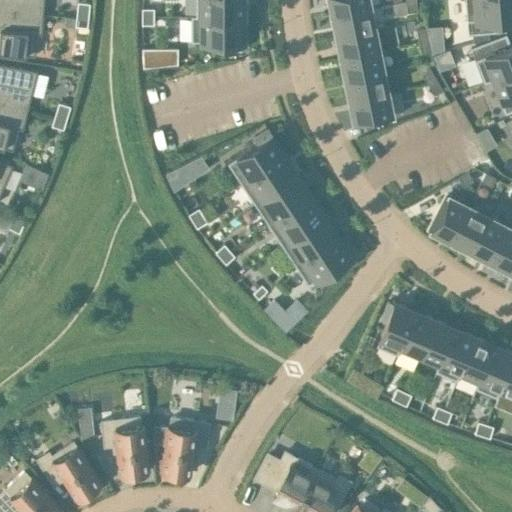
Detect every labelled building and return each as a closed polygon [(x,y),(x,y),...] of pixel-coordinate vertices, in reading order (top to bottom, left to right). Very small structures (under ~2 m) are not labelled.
[(44,0),(0,0),(0,10),(43,14),(44,0)] [(195,0),(196,15),(191,15),(191,16),(244,16),(243,0),(195,0)] [(371,7),(369,0),(328,0),(331,15),(371,7)] [(417,11),(415,0),(405,0),(407,12),(417,11)] [(511,15),(511,0),(464,0),(466,20),(476,19),(477,31),(504,29),(503,17),(511,15)] [(78,1),(76,17),(88,18),(90,2),(78,1)] [(154,16),(154,8),(142,7),(142,15),(154,16)] [(371,7),(331,15),(336,36),(375,28),(371,7)] [(41,33),(43,14),(0,10),(0,50),(35,55),(37,32),(41,33)] [(154,24),(154,16),(142,15),(142,23),(154,24)] [(244,16),(191,16),(191,41),(227,41),(227,48),(244,48),(244,16)] [(87,26),(88,18),(76,17),(75,25),(87,26)] [(416,30),(419,41),(429,39),(426,27),(416,30)] [(375,28),(336,36),(340,57),(379,49),(375,28)] [(511,70),(511,44),(510,45),(505,34),(471,47),(484,82),(493,78),(493,77),(511,70)] [(431,51),(429,39),(419,41),(421,53),(431,51)] [(379,49),(340,57),(345,78),(384,70),(379,49)] [(0,103),(27,110),(37,70),(0,62),(0,103)] [(422,73),(428,84),(436,79),(430,68),(422,73)] [(384,70),(345,78),(349,100),(388,92),(384,70)] [(511,70),(493,77),(493,78),(506,111),(511,108),(511,70)] [(442,89),(436,79),(428,84),(434,94),(442,89)] [(393,114),(388,92),(349,100),(353,122),(393,114)] [(59,102),(54,117),(65,121),(70,105),(59,102)] [(23,128),(27,110),(0,103),(0,145),(12,149),(18,127),(23,128)] [(63,128),(65,121),(54,117),(51,125),(63,128)] [(241,183),(285,154),(268,127),(254,136),(258,142),(227,162),(241,183)] [(254,203),(299,174),(285,154),(241,183),(254,203)] [(0,192),(13,164),(0,159),(0,192)] [(167,173),(174,188),(195,175),(188,162),(167,173)] [(458,177),(462,186),(473,180),(468,172),(458,177)] [(491,186),(496,177),(485,172),(480,181),(491,186)] [(268,223),(312,194),(299,174),(254,203),(255,203),(268,223)] [(450,239),(468,204),(448,193),(430,229),(450,239)] [(281,243),(325,214),(312,194),(268,223),(281,243)] [(469,249),(488,214),(468,204),(450,239),(469,249)] [(203,214),(198,207),(188,213),(192,220),(203,214)] [(15,212),(8,226),(19,232),(26,217),(15,212)] [(207,221),(203,214),(192,220),(197,227),(207,221)] [(294,263),(338,234),(325,214),(281,243),(294,263)] [(488,259),(507,224),(488,214),(469,249),(488,259)] [(508,269),(511,260),(511,226),(507,224),(488,259),(508,269)] [(356,260),(338,234),(294,263),(308,284),(338,264),(342,270),(356,260)] [(220,257),(229,249),(224,243),(215,251),(220,257)] [(235,255),(229,249),(220,257),(226,263),(235,255)] [(267,289),(262,283),(253,292),(258,297),(267,289)] [(285,329),(294,320),(274,299),(264,308),(285,329)] [(397,354),(415,309),(395,301),(394,303),(388,300),(381,317),(386,320),(376,345),(397,354)] [(418,358),(436,318),(415,309),(397,354),(399,350),(418,358)] [(436,371),(455,326),(436,318),(418,358),(437,366),(435,370),(436,371)] [(456,379),(475,335),(455,326),(436,371),(456,379)] [(476,388),(495,343),(475,335),(456,379),(457,379),(459,375),(477,383),(475,387),(476,388)] [(496,396),(511,358),(511,350),(495,343),(476,388),(496,396)] [(511,358),(496,396),(497,396),(499,392),(511,397),(511,358)] [(367,376),(353,368),(347,378),(361,386),(367,376)] [(399,401),(404,390),(397,387),(391,398),(399,401)] [(411,394),(404,390),(399,401),(406,404),(411,394)] [(439,419),(444,408),(436,405),(432,416),(439,419)] [(233,408),(217,406),(216,416),(232,418),(233,408)] [(451,411),(444,408),(439,419),(447,422),(451,411)] [(139,425),(138,416),(120,418),(119,418),(101,420),(104,445),(116,443),(119,471),(124,470),(125,476),(143,474),(143,468),(148,467),(143,424),(139,425)] [(205,444),(209,421),(194,419),(171,416),(170,425),(167,425),(167,426),(155,424),(152,440),(165,442),(161,468),(166,468),(165,474),(184,477),(184,471),(189,472),(194,443),(205,444)] [(482,434),(485,423),(478,420),(474,432),(482,434)] [(92,421),(79,422),(81,437),(94,436),(92,421)] [(493,425),(485,423),(482,434),(489,437),(493,425)] [(73,441),(56,452),(56,451),(51,454),(48,450),(37,458),(50,479),(61,472),(75,496),(80,493),(83,498),(99,488),(95,483),(100,480),(77,444),(75,445),(73,441)] [(291,511),(292,511),(316,467),(293,455),(285,450),(280,459),(270,453),(258,475),(279,486),(274,496),(279,499),(276,504),(291,511)] [(336,506),(350,480),(339,474),(336,478),(316,467),(292,511),(319,511),(326,500),(336,506)] [(56,511),(61,508),(31,476),(30,477),(24,470),(6,487),(0,492),(0,511),(21,511),(23,510),(25,511),(56,511)] [(414,486),(406,496),(418,505),(426,495),(414,486)] [(379,509),(364,498),(359,506),(356,504),(350,511),(391,511),(384,507),(381,511),(379,509)]
